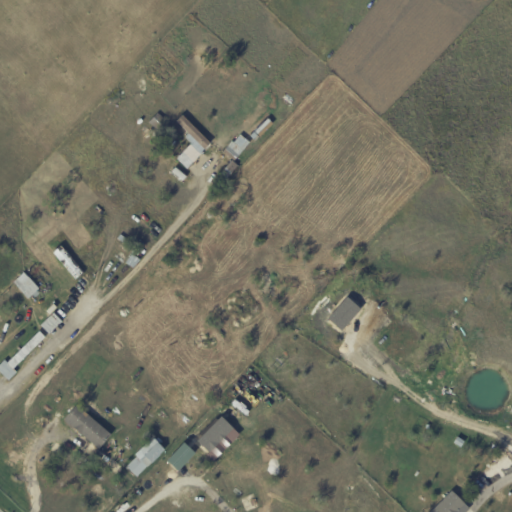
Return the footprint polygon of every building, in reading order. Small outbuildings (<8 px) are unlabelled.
[(281,111),(286,115),(283,119),(278,116),(281,111)] [(156,130),(165,120),(156,112),(147,122),(156,130)] [(211,143),(205,149),(177,121),(183,115),(211,143)] [(272,123),(259,136),(254,132),(267,118),(272,123)] [(231,159),(223,152),(232,142),(234,143),(240,135),(250,143),(234,161),(231,159)] [(230,174),(223,169),(229,161),(236,167),(230,174)] [(126,245),(116,238),(119,234),(129,241),(126,245)] [(133,269),(124,263),(131,253),(139,260),(133,269)] [(122,271),(102,302),(93,296),(112,266),(122,271)] [(31,295),(21,284),(28,278),(38,289),(31,295)] [(56,307),(49,314),(45,311),(53,304),(56,307)] [(60,321),(47,334),(39,325),(52,313),(60,321)] [(39,331),(45,337),(14,369),(18,372),(9,381),(0,371),(0,365),(6,360),(8,362),(39,331)] [(75,405),(111,435),(98,449),(63,419),(75,405)] [(227,445),(237,434),(218,416),(195,441),(206,452),(220,439),(227,445)] [(126,466),(135,456),(137,458),(142,454),(138,450),(151,437),(164,450),(136,477),(126,467),(126,466)] [(191,453),(180,443),(163,460),(174,471),(191,453)] [(464,511),(467,509),(450,491),(427,511),(464,511)]
